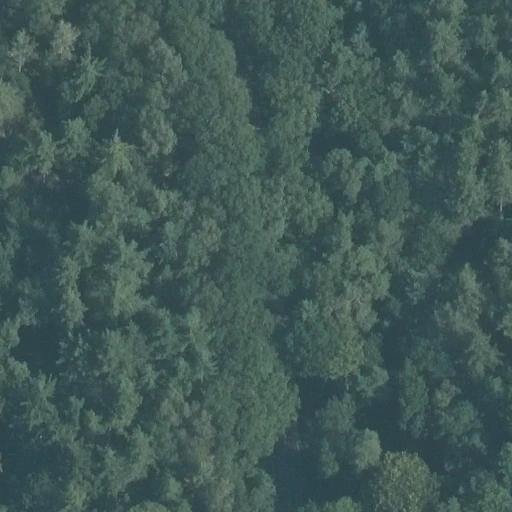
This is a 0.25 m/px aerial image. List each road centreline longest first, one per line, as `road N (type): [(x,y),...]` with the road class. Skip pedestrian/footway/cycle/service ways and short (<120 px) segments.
road 1 (secondary): [(288,511),(254,148),(224,0)]
road 2 (track): [(254,148),(511,97)]
